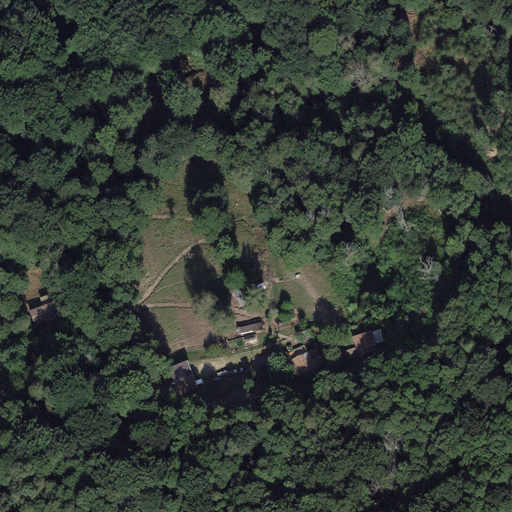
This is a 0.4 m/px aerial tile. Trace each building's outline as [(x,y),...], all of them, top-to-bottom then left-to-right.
[(42,307),(29,312),(35,328),(60,318),(50,294),(39,298),(42,307)] [(233,347),(259,344),(257,328),(231,331),(233,347)] [(380,332),(371,334),(374,346),(383,343),(380,332)] [(371,334),(370,333),(352,339),(357,353),(375,347),(374,346),(371,334)] [(298,375),(321,366),(315,351),(307,354),(304,347),(294,351),(297,358),(292,360),(298,375)] [(170,369),(174,387),(194,383),(191,365),(170,369)]
